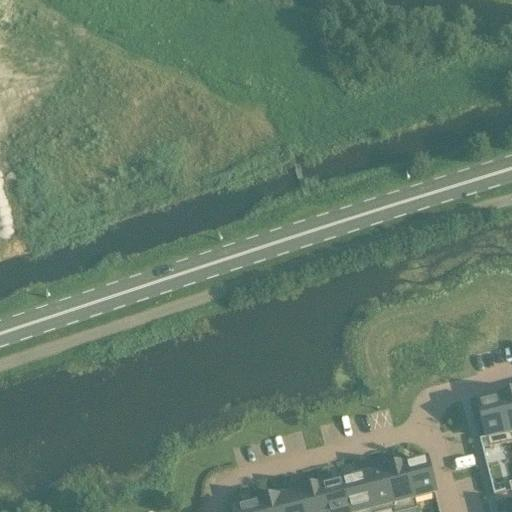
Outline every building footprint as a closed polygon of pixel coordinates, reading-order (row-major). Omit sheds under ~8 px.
[(511,397),(500,401),(511,445),(511,444),(511,397)] [(500,401),(478,406),(483,426),(481,427),(483,436),(486,435),(489,450),(511,445),(500,401)] [(427,461),(406,467),(415,502),(436,496),(427,461)] [(406,467),(384,472),(394,511),(412,511),(417,511),(415,502),(406,467)] [(394,511),(384,472),(364,478),(372,511),(392,511),(394,511),(393,511),(394,511)] [(372,511),(364,478),(343,483),(349,511),(372,511)] [(349,511),(343,483),(321,489),(327,511),(349,511)] [(327,511),(321,489),(300,494),(304,511),(327,511)] [(304,511),(300,494),(279,500),(282,511),(304,511)] [(282,511),(279,500),(258,505),(259,511),(282,511)]
